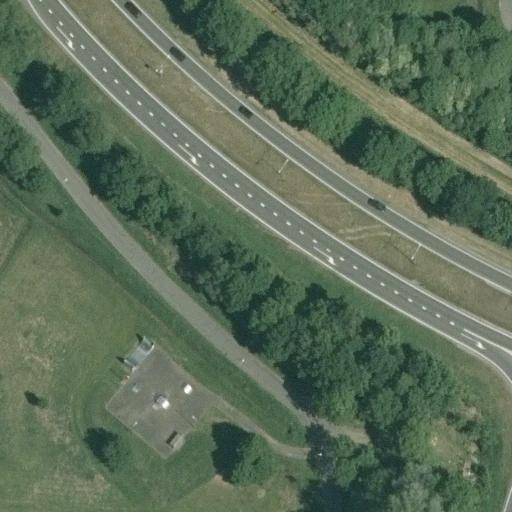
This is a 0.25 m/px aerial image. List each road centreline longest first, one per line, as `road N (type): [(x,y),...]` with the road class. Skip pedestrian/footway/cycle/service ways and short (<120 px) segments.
road 1 (primary): [(46,0),(152,120),(244,198),(438,317)]
road 2 (primary): [(511,286),(298,158),(163,48),(120,0)]
